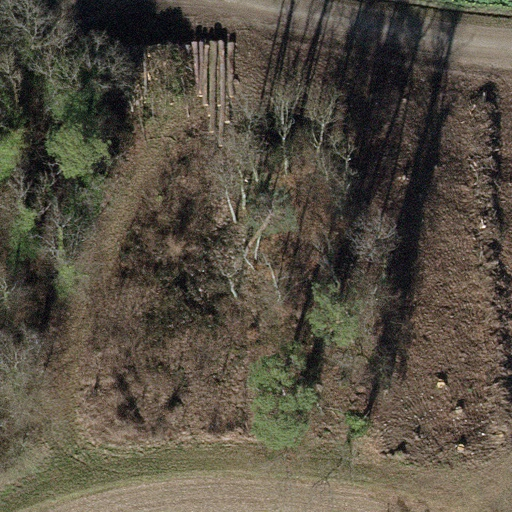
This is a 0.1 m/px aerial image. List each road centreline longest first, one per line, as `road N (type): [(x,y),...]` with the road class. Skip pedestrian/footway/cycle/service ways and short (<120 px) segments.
road 1 (track): [(511,48),(251,0)]
road 2 (track): [(0,102),(159,0)]
